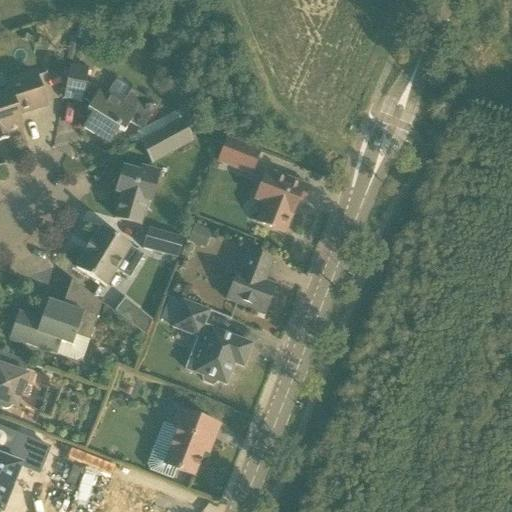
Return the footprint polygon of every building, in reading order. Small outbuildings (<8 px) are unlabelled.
[(106,96),(99,92),(86,84),(89,69),(70,66),(64,99),(82,103),(83,100),(91,105),(87,111),(92,114),(83,129),(110,145),(118,131),(124,134),(130,124),(142,131),(157,107),(131,91),(123,103),(108,93),(106,96)] [(0,142),(8,140),(6,135),(22,129),(17,116),(46,107),(36,76),(6,86),(8,92),(0,94),(0,142)] [(181,120),(180,121),(139,143),(151,166),(193,143),(181,120)] [(251,176),(260,152),(226,139),(217,162),(251,176)] [(151,205),(160,172),(141,166),(139,173),(123,168),(116,193),(122,195),(115,219),(141,227),(148,204),(151,205)] [(302,207),(309,188),(266,171),(254,201),(264,205),(257,223),(285,234),(296,205),(302,207)] [(195,226),(189,242),(200,247),(207,230),(195,226)] [(131,246),(101,228),(91,244),(90,243),(84,253),(85,254),(76,269),(106,287),(131,246)] [(177,260),(183,240),(148,230),(142,250),(177,260)] [(267,277),(273,261),(248,252),(240,272),(238,271),(226,301),(263,316),(275,286),(261,281),(263,275),(267,277)] [(89,341),(102,304),(71,281),(63,307),(48,302),(41,321),(18,313),(9,339),(57,356),(61,343),(71,347),(76,336),(89,341)] [(243,368),(252,345),(203,326),(209,312),(183,302),(172,328),(198,338),(185,370),(202,377),(202,378),(203,383),(212,386),(216,383),(216,382),(226,386),(234,365),(243,368)] [(139,312),(129,324),(145,337),(151,322),(139,312)] [(0,402),(16,408),(27,377),(24,376),(28,364),(0,354),(0,402)] [(209,455),(220,426),(179,410),(172,428),(177,429),(168,450),(155,445),(147,466),(149,472),(172,481),(176,471),(194,477),(203,453),(209,455)] [(44,475),(54,449),(17,434),(6,460),(0,457),(0,511),(5,511),(23,467),(44,475)] [(115,482),(105,507),(116,511),(135,511),(143,493),(115,482)]
